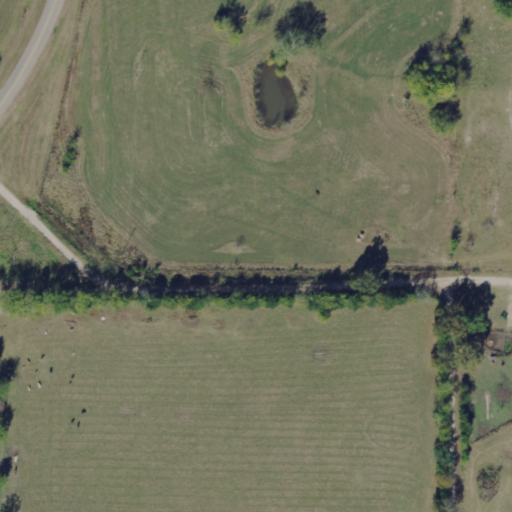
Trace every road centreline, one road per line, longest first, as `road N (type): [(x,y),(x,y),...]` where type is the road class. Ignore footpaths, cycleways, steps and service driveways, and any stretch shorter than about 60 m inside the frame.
road 1 (residential): [(463,511),(463,303),(438,282),(102,247)]
road 2 (residential): [(102,247),(90,205),(0,150)]
